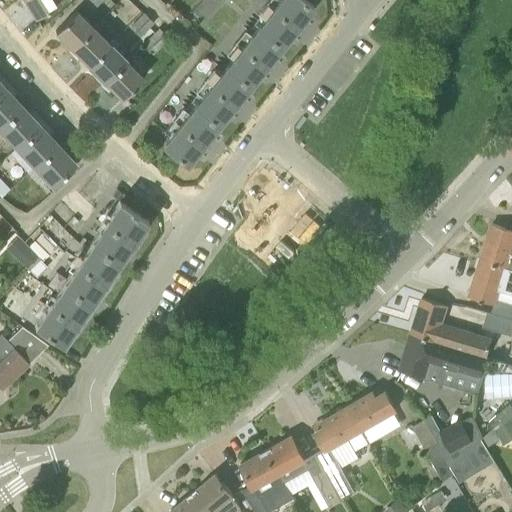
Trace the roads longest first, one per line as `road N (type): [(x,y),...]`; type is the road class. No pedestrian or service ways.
road 1 (residential): [(90,443),(189,423),(241,399),(334,322),(398,255)]
road 2 (residential): [(0,37),(194,220)]
road 3 (residential): [(90,443),(81,390),(87,372),(194,220)]
road 4 (residential): [(398,255),(257,126)]
road 5 (residential): [(398,255),(511,127)]
road 6 (residential): [(257,126),(358,0)]
